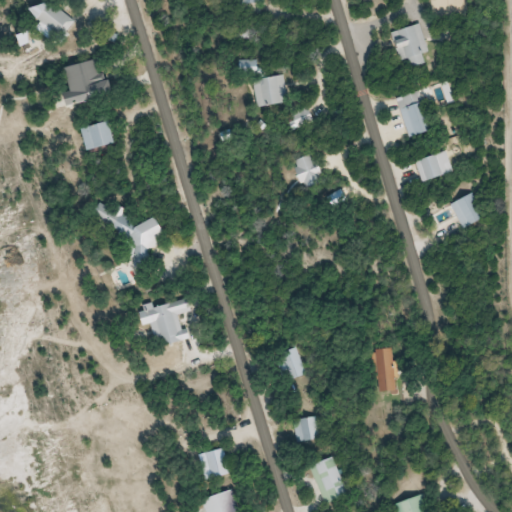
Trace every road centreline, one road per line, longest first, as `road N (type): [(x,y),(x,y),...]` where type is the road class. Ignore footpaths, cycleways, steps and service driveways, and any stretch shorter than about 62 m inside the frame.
road 1 (residential): [(332,0),(422,292),(428,385),(457,459),(494,511)]
road 2 (residential): [(289,511),(258,380),(140,0)]
